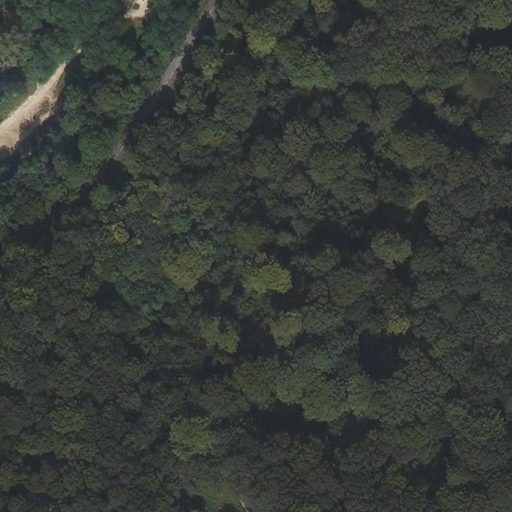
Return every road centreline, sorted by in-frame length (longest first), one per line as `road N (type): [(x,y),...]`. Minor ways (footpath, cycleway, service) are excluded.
road 1 (track): [(180,399),(357,261),(462,152),(511,113)]
road 2 (tertiary): [(0,251),(43,228),(93,185),(219,0)]
road 3 (track): [(180,399),(46,511)]
road 4 (track): [(245,511),(213,470),(180,399)]
